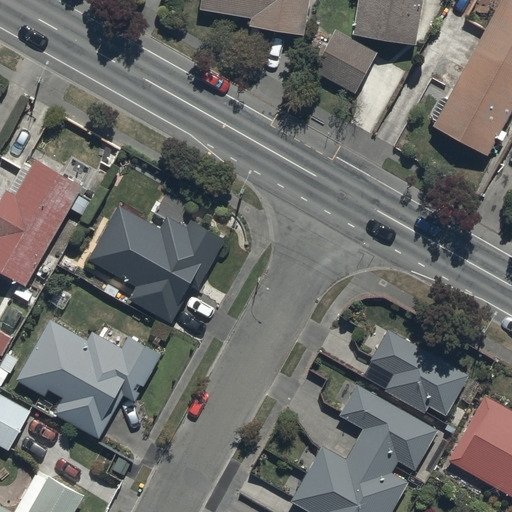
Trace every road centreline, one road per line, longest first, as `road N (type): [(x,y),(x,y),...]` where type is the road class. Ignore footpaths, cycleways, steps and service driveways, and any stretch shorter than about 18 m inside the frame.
road 1 (primary): [(0,1),(346,204)]
road 2 (residential): [(346,204),(177,511)]
road 3 (primary): [(346,204),(511,297)]
